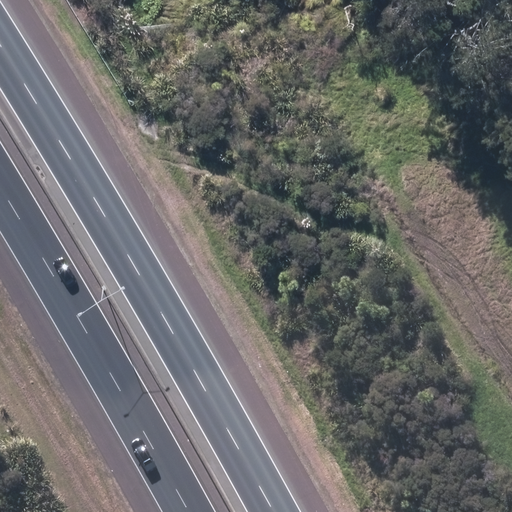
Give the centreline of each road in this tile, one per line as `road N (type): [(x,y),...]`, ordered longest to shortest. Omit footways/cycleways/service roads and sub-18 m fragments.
road 1 (motorway): [(0,42),(276,511)]
road 2 (motorway): [(189,511),(0,184)]
